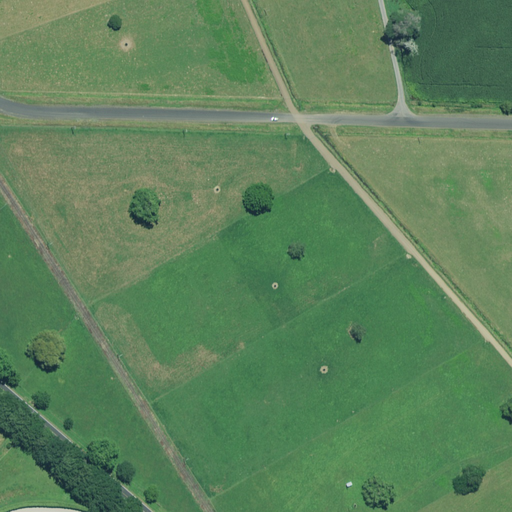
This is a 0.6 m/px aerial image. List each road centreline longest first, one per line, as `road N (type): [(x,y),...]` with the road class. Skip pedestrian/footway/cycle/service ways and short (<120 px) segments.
road 1 (residential): [(0,103),(22,111),(511,124)]
road 2 (track): [(249,0),(299,118),(511,361)]
road 3 (tertiary): [(146,511),(0,385)]
